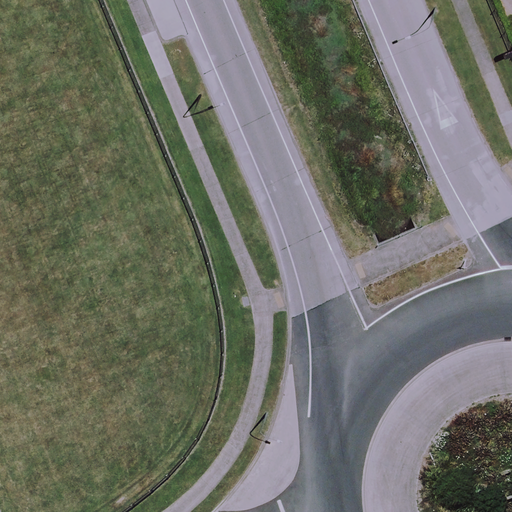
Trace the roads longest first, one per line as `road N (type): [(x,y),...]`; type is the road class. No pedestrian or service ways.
road 1 (tertiary): [(352,375),(299,221),(206,0)]
road 2 (tertiary): [(389,0),(458,156),(511,249)]
road 3 (tertiary): [(352,375),(403,326),(467,298),(511,295)]
road 4 (tertiary): [(314,511),(320,441),(352,375)]
